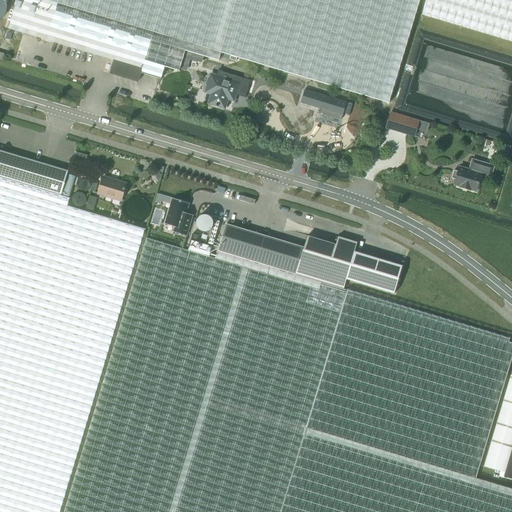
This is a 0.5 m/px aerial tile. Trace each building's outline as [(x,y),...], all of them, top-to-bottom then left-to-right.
[(49,0),(17,0),(8,28),(47,41),(114,63),(111,73),(138,81),(141,72),(159,78),(161,79),(165,67),(179,71),(185,50),(56,11),(58,3),(49,0)] [(49,0),(58,3),(56,11),(185,50),(219,61),(221,52),(348,91),(389,103),(390,97),(419,0),(49,0)] [(511,0),(425,0),(421,12),(511,39),(511,0)] [(234,100),(239,84),(212,75),(207,92),(213,94),(210,103),(225,108),(228,99),(234,100)] [(386,128),(415,136),(419,121),(390,112),(386,128)] [(0,149),(0,176),(61,195),(68,170),(0,149)] [(454,170),(452,178),(456,179),(454,185),(476,191),(481,175),(491,178),(495,166),(472,159),(468,169),(460,167),(458,171),(454,170)] [(61,195),(0,176),(0,511),(59,511),(144,228),(67,205),(69,197),(61,195)] [(121,201),(126,184),(117,181),(116,182),(102,178),(98,194),(121,201)] [(170,208),(165,223),(173,226),(171,231),(183,235),(186,236),(193,215),(186,213),(189,203),(172,198),(170,208)] [(226,223),(218,249),(344,288),(346,279),(394,293),(403,265),(355,251),(358,242),(338,236),(336,244),(307,235),(304,246),(226,223)] [(344,288),(218,249),(215,258),(209,256),(188,250),(146,237),(63,511),(511,511),(511,488),(476,478),(511,358),(511,342),(509,342),(510,338),(347,289),(344,288)] [(191,240),(188,250),(209,256),(212,246),(191,240)] [(511,372),(511,373),(484,465),(504,471),(503,475),(511,477),(511,372)]
